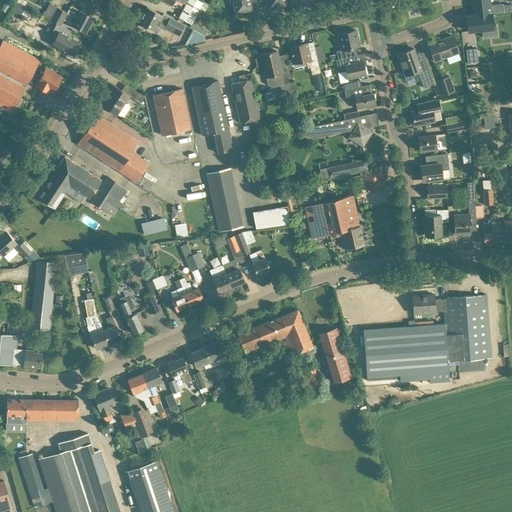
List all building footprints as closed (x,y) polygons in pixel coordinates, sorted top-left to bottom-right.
[(173,0),(175,0),(185,5),(179,17),(191,24),(197,12),(202,2),(197,0),(162,0),(171,5),(173,0)] [(256,0),(258,5),(257,0),(229,0),(230,3),(234,5),(235,13),(251,10),(249,0),(256,0)] [(265,0),(267,5),(268,9),(286,5),(284,0),(265,0)] [(488,0),(472,0),(474,15),(474,16),(492,14),(504,13),(503,3),(489,5),(488,0)] [(51,20),(57,24),(60,25),(63,20),(85,32),(93,18),(84,13),(79,10),(79,11),(71,6),(67,13),(57,7),(51,20)] [(147,7),(138,24),(154,32),(157,26),(164,30),(165,29),(179,36),(185,25),(163,13),(162,15),(147,7)] [(474,15),(466,16),(467,31),(493,28),(492,14),(474,16),(474,15)] [(60,25),(57,24),(50,37),(57,40),(58,38),(63,40),(58,48),(64,51),(73,55),(80,42),(68,37),(71,31),(60,26),(60,25)] [(205,41),(204,35),(192,29),(184,45),(205,41)] [(336,51),(338,59),(357,55),(356,47),(357,47),(360,46),(358,40),(356,30),(338,34),(341,50),(336,51)] [(428,45),(434,62),(459,53),(453,36),(428,45)] [(37,81),(41,74),(34,70),(40,60),(3,40),(0,45),(0,106),(11,112),(30,78),(37,81)] [(314,74),(320,73),(318,65),(314,47),(313,41),(312,42),(307,44),(307,43),(289,47),(293,63),(306,60),(308,68),(310,67),(312,75),(314,74)] [(320,46),(314,47),(318,65),(324,64),(320,46)] [(476,48),(466,50),(468,63),(478,62),(476,48)] [(417,71),(423,88),(435,84),(425,57),(418,60),(414,49),(397,55),(400,62),(398,63),(400,68),(402,68),(405,76),(417,71)] [(272,87),(284,84),(289,103),(295,102),(291,83),(292,83),(287,64),(280,66),(277,51),(260,55),(261,56),(257,57),(256,59),(257,66),(259,67),(263,66),(266,77),(267,77),(268,84),(272,87)] [(336,60),(335,60),(338,72),(345,70),(347,79),(356,77),(366,75),(364,66),(365,66),(366,64),(364,54),(357,55),(338,59),(336,60)] [(41,74),(37,81),(35,86),(47,93),(49,89),(53,92),(62,77),(45,67),(41,74)] [(320,73),(314,74),(317,87),(323,86),(320,73)] [(248,121),(260,118),(251,79),(250,79),(249,74),(239,77),(240,81),(231,83),(240,123),(248,121)] [(436,81),(441,96),(454,91),(449,76),(436,81)] [(360,79),(342,83),(344,91),(361,87),(360,79)] [(214,133),(218,153),(233,149),(218,81),(212,82),(209,80),(207,83),(202,84),(199,82),(197,85),(192,87),(202,136),(214,133)] [(102,106),(110,111),(117,115),(129,96),(115,86),(102,106)] [(361,87),(344,91),(346,97),(354,96),(357,109),(366,107),(367,109),(376,107),(373,93),(371,93),(369,86),(361,87)] [(152,95),(161,135),(190,129),(182,89),(152,95)] [(145,97),(139,93),(134,100),(140,104),(145,97)] [(423,109),(418,110),(411,112),(414,126),(424,124),(434,122),(433,113),(440,111),(438,99),(422,102),(423,109)] [(343,114),(344,120),(359,116),(358,111),(343,114)] [(359,116),(344,120),(305,128),(306,135),(313,139),(348,131),(351,133),(348,138),(363,147),(372,132),(369,130),(371,127),(379,125),(378,124),(375,125),(372,114),(376,113),(359,116)] [(138,141),(105,119),(96,114),(77,144),(136,182),(148,163),(131,152),(138,141)] [(461,122),(446,125),(447,133),(463,129),(470,127),(468,120),(461,122)] [(0,129),(0,138),(4,142),(8,138),(0,129)] [(435,135),(418,137),(419,151),(436,149),(436,142),(445,140),(444,134),(435,135)] [(0,168),(6,160),(5,160),(9,153),(1,148),(0,146),(0,168)] [(420,166),(422,181),(442,178),(441,170),(449,169),(447,153),(425,156),(426,165),(420,166)] [(50,177),(51,177),(68,188),(65,192),(79,202),(84,195),(89,198),(101,180),(64,156),(50,177)] [(319,169),(321,179),(368,169),(365,159),(319,169)] [(206,173),(219,231),(243,226),(230,168),(206,173)] [(380,170),(363,174),(365,183),(382,179),(380,170)] [(464,173),(465,181),(474,181),(473,172),(464,173)] [(68,188),(51,177),(38,197),(55,208),(65,192),(68,188)] [(490,182),(483,183),(483,189),(484,205),(494,205),(492,189),(491,189),(490,182)] [(92,202),(104,210),(115,191),(104,184),(92,202)] [(446,186),(427,187),(427,198),(447,197),(446,186)] [(314,221),(308,223),(312,238),(342,231),(343,237),(340,238),(342,248),(346,247),(346,248),(363,244),(358,227),(359,227),(352,195),(304,207),(306,216),(313,214),(314,221)] [(470,234),(470,231),(476,230),(476,220),(475,217),(475,206),(474,200),(467,200),(468,214),(454,216),(455,234),(470,234)] [(483,205),(475,206),(475,217),(483,216),(483,205)] [(289,225),(286,208),(251,213),(254,231),(289,225)] [(424,216),(425,234),(425,236),(441,235),(441,222),(448,222),(448,209),(437,210),(437,215),(424,216)] [(166,232),(164,220),(139,224),(142,237),(166,232)] [(493,243),(492,222),(491,222),(491,220),(488,220),(488,222),(483,222),(484,234),(484,244),(493,244),(493,243)] [(504,221),(492,222),(493,243),(510,242),(510,232),(511,231),(511,220),(504,221)] [(184,224),(173,226),(175,240),(186,238),(184,224)] [(0,238),(0,257),(3,255),(16,243),(13,240),(6,232),(6,233),(1,238),(0,239),(0,238)] [(234,236),(242,255),(250,252),(241,233),(234,236)] [(234,236),(227,239),(232,253),(239,250),(234,236)] [(17,248),(24,257),(29,262),(40,257),(33,250),(31,251),(23,242),(17,248)] [(197,268),(192,255),(187,244),(181,246),(191,271),(197,268)] [(261,250),(255,252),(258,260),(252,263),(257,276),(270,270),(261,250)] [(87,271),(84,252),(64,255),(68,275),(87,271)] [(199,252),(192,255),(197,268),(204,265),(199,252)] [(228,262),(222,265),(226,274),(231,287),(244,281),(240,272),(239,268),(235,259),(228,262)] [(36,261),(30,327),(49,329),(55,263),(36,261)] [(216,267),(209,270),(215,283),(218,292),(231,287),(226,274),(222,265),(216,267)] [(158,277),(152,279),(152,280),(157,290),(162,288),(158,277)] [(183,278),(178,280),(181,287),(184,293),(189,305),(203,299),(198,287),(192,290),(189,282),(185,283),(183,278)] [(181,287),(178,280),(174,281),(178,289),(177,289),(179,295),(171,299),(176,310),(189,305),(184,293),(181,287)] [(435,312),(444,311),(447,311),(447,305),(456,305),(456,297),(446,298),(446,299),(434,300),(434,294),(412,296),(413,314),(435,312)] [(153,295),(146,298),(153,313),(159,310),(153,295)] [(409,327),(363,330),(364,340),(366,377),(429,372),(429,381),(449,380),(448,371),(451,370),(451,373),(484,370),(484,358),(491,358),(487,305),(486,295),(456,297),(456,305),(447,305),(447,311),(444,311),(445,324),(432,325),(409,327)] [(114,309),(110,296),(103,299),(108,311),(114,309)] [(103,331),(96,315),(91,298),(82,301),(88,318),(89,318),(92,324),(86,326),(96,349),(108,343),(103,331)] [(126,301),(121,303),(119,304),(132,334),(143,329),(137,313),(133,315),(126,301)] [(257,346),(264,343),(282,336),(290,356),(313,347),(297,309),(257,326),(256,326),(237,334),(246,357),(259,352),(257,346)] [(109,328),(103,331),(108,343),(121,338),(112,316),(106,319),(109,328)] [(319,334),(334,381),(351,376),(336,328),(319,334)] [(0,334),(0,362),(14,364),(40,367),(41,353),(33,353),(33,351),(18,349),(17,356),(15,356),(17,336),(0,334)] [(217,342),(204,348),(212,367),(219,364),(216,359),(223,356),(217,342)] [(212,367),(204,348),(191,353),(197,367),(203,364),(206,369),(212,367)] [(167,363),(171,372),(172,376),(179,374),(181,377),(184,383),(192,380),(182,358),(175,361),(175,360),(167,363)] [(224,362),(230,377),(236,374),(230,359),(224,362)] [(156,368),(142,374),(148,388),(162,382),(156,368)] [(193,375),(199,389),(201,394),(207,391),(206,387),(206,386),(200,372),(193,375)] [(142,374),(128,379),(131,389),(134,394),(136,398),(144,400),(146,407),(148,407),(154,404),(151,397),(148,388),(142,374)] [(174,380),(168,383),(173,394),(179,391),(174,380)] [(103,417),(105,422),(112,419),(111,414),(108,407),(115,404),(108,388),(93,394),(100,410),(103,417)] [(174,397),(173,394),(166,397),(170,408),(177,405),(174,397)] [(158,395),(151,397),(154,404),(161,401),(158,395)] [(6,409),(6,423),(26,423),(26,419),(27,419),(27,417),(28,399),(7,399),(6,409)] [(28,399),(27,417),(78,418),(78,410),(78,400),(28,399)] [(142,409),(134,412),(138,423),(134,424),(140,438),(152,433),(142,409)] [(121,417),(125,427),(136,422),(133,413),(121,417)] [(60,452),(38,459),(47,488),(52,501),(55,511),(118,511),(98,449),(93,451),(87,433),(57,442),(60,452)] [(32,453),(18,457),(34,507),(50,502),(52,501),(47,488),(43,489),(32,453)] [(126,470),(140,511),(173,511),(156,461),(126,470)] [(9,511),(9,508),(12,508),(3,479),(0,469),(0,511),(9,511)]
